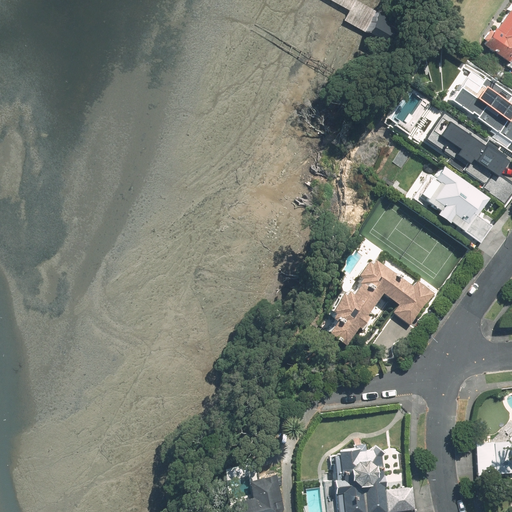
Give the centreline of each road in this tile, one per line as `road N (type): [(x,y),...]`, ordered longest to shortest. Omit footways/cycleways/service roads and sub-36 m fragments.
road 1 (residential): [(449,511),(440,451),(446,360)]
road 2 (residential): [(322,393),(414,376),(446,360)]
road 3 (residential): [(446,360),(452,339),(511,256)]
